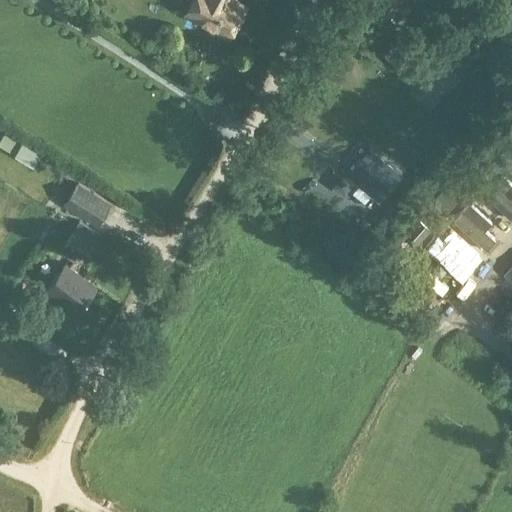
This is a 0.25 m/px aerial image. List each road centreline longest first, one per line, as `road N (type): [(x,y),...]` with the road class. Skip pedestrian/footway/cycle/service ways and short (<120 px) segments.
road 1 (track): [(49,486),(107,359),(236,154),(316,0)]
road 2 (residential): [(511,346),(458,310),(511,252)]
